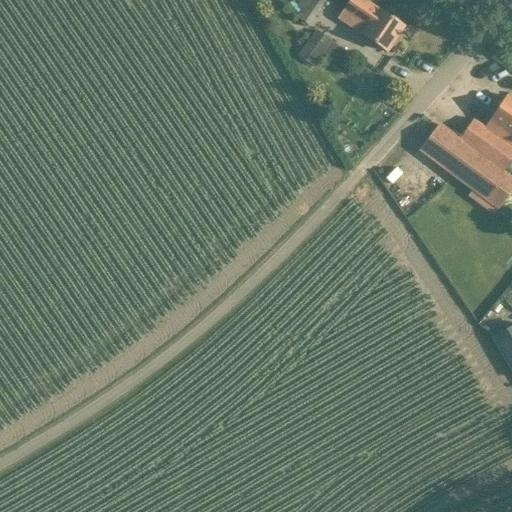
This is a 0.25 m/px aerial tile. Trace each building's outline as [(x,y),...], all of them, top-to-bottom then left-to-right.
[(301,0),(292,15),(308,27),(326,0),(301,0)] [(361,0),(351,0),(343,12),(338,19),(362,35),(386,52),(403,27),(361,0)] [(313,69),(331,43),(316,31),(297,57),(313,69)] [(511,158),(511,100),(507,97),(485,129),(473,120),(459,140),(439,125),(419,152),(497,211),(503,204),(511,190),(511,178),(503,172),(511,158)] [(511,326),(492,339),(506,363),(511,373),(511,370),(507,362),(511,359),(511,326)]
